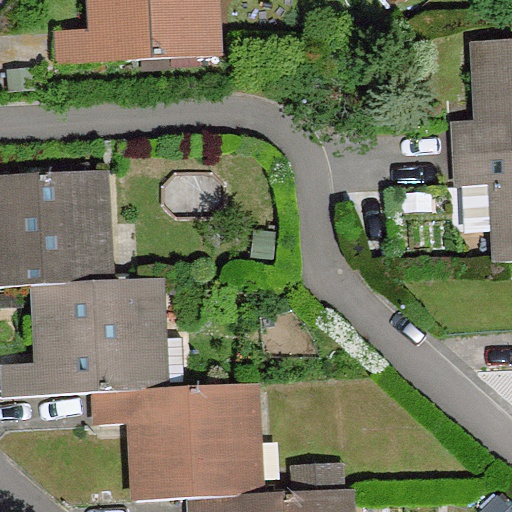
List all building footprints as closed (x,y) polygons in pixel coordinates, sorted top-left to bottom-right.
[(91,32),(61,33),(62,69),(219,60),(215,0),(89,0),(90,0),(96,0),(117,0),(119,31),(91,32)] [(96,0),(90,0),(91,32),(119,31),(117,0),(96,0)] [(459,124),(461,155),(511,151),(511,42),(477,44),(479,94),(503,94),(505,122),(459,124)] [(479,94),(481,123),(505,122),(503,94),(479,94)] [(496,267),(511,265),(511,151),(461,155),(463,214),(493,212),(496,267)] [(109,235),(105,174),(0,180),(0,218),(3,241),(0,240),(0,290),(38,288),(89,285),(85,237),(109,235)] [(112,284),(109,235),(85,237),(89,285),(112,284)] [(159,281),(137,283),(141,332),(162,331),(159,281)] [(40,368),(7,369),(7,400),(92,394),(165,390),(162,331),(141,332),(137,283),(112,284),(89,285),(38,288),(39,338),(63,336),(66,366),(40,368)] [(39,338),(40,368),(66,366),(63,336),(39,338)] [(92,394),(94,426),(101,426),(104,471),(131,469),(133,504),(193,501),(238,499),(238,448),(258,447),(255,384),(165,390),(92,394)] [(261,498),(258,447),(238,448),(238,499),(261,498)] [(238,499),(193,501),(193,511),(355,511),(354,492),(261,498),(238,499)]
